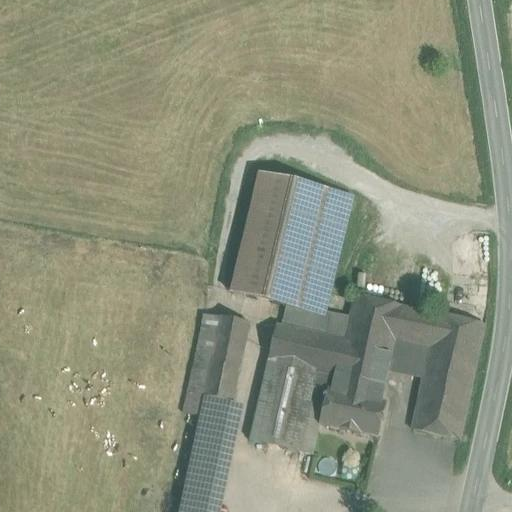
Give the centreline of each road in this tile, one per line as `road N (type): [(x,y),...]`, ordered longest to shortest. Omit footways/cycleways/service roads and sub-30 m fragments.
road 1 (secondary): [(511,241),(478,0)]
road 2 (secondary): [(470,511),(511,301)]
